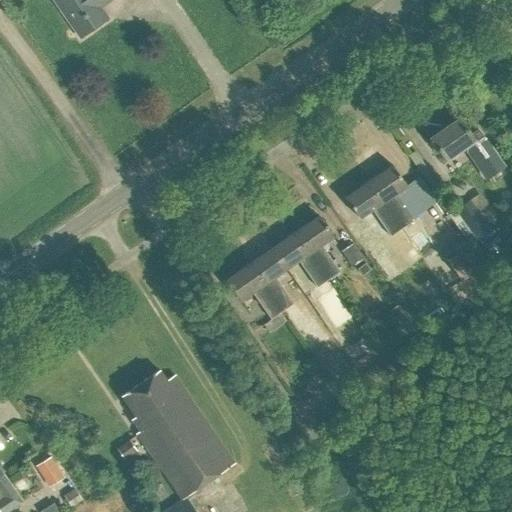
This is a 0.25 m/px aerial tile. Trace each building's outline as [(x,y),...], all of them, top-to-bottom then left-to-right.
[(53,0),(80,38),(108,19),(100,7),(110,0),(53,0)] [(446,160),(469,144),(481,161),(493,152),(478,130),(470,135),(459,119),(431,138),(446,160)] [(504,168),(493,152),(481,161),(475,152),(469,156),(486,180),(504,168)] [(368,181),(399,229),(411,221),(393,195),(406,185),(392,165),(377,176),(378,177),(370,182),(369,181),(368,181)] [(345,198),(359,218),(370,210),(388,236),(399,229),(368,181),(369,183),(361,188),(360,188),(345,198)] [(488,232),(468,203),(453,213),(473,242),(488,232)] [(296,233),(328,279),(337,272),(320,245),(333,236),(319,216),(304,227),(305,227),(296,233)] [(273,248),(286,268),(298,260),(315,287),(328,279),(296,233),(295,232),(296,233),(288,239),(287,238),(273,248)] [(370,259),(383,248),(370,233),(357,244),(370,259)] [(464,240),(444,254),(464,282),(484,268),(464,240)] [(351,244),(340,251),(351,268),(362,261),(351,244)] [(249,264),(250,265),(281,312),(283,310),(290,305),(272,278),(286,268),(273,248),(258,258),(258,259),(251,265),(250,263),(249,264)] [(226,281),(240,301),(250,293),(269,320),(281,312),(250,265),(242,271),(241,270),(226,281)] [(399,282),(389,287),(401,307),(410,301),(399,282)] [(397,306),(390,311),(399,323),(406,318),(397,306)] [(308,346),(318,364),(334,354),(323,337),(308,346)] [(234,463),(174,375),(166,381),(159,370),(122,396),(136,417),(131,420),(139,431),(136,434),(180,499),(161,511),(196,511),(186,496),(234,463)] [(116,449),(124,462),(137,453),(129,441),(116,449)] [(50,457),(36,466),(40,472),(54,464),(50,457)] [(0,511),(6,511),(22,501),(0,469),(0,511)] [(73,490),(64,495),(70,505),(79,499),(73,490)]
